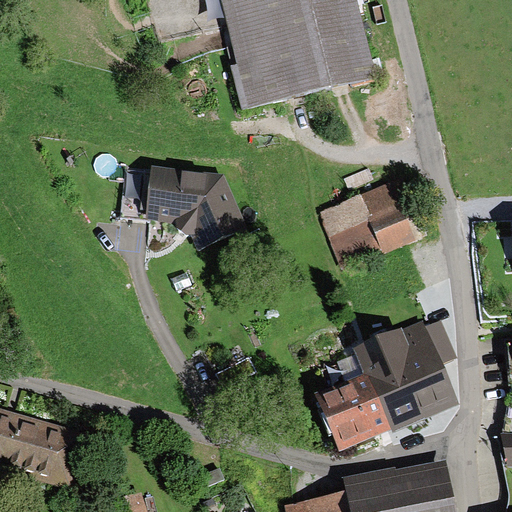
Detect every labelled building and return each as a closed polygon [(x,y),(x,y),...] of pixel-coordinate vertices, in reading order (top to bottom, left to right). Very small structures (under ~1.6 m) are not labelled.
[(221,0),(250,107),(378,73),(358,0),(221,0)] [(224,175),(152,168),(152,172),(128,171),(124,218),(177,221),(176,228),(184,233),(187,235),(192,234),(199,250),(248,229),(224,175)] [(323,214),(342,265),(425,234),(406,183),(323,214)] [(423,321),(354,350),(365,377),(317,397),(339,450),(377,434),(391,428),(392,432),(460,403),(443,365),(458,358),(442,320),(426,326),(423,321)] [(0,410),(0,466),(74,487),(89,435),(15,414),(0,410)] [(511,432),(501,435),(507,467),(511,466),(511,432)] [(456,511),(447,460),(397,470),(396,467),(344,478),(347,493),(286,506),(287,511),(456,511)] [(220,468),(203,475),(208,486),(225,479),(220,468)] [(111,503),(114,511),(149,511),(143,492),(111,503)]
